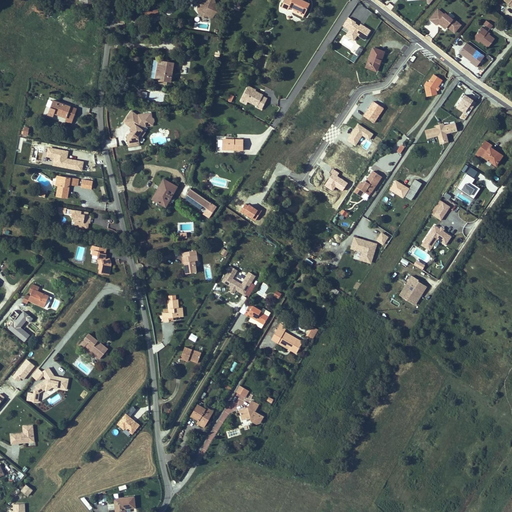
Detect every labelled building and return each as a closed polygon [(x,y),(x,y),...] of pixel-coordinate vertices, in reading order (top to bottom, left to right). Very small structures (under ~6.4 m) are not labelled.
[(200,0),(197,1),(198,6),(201,7),(202,11),(201,14),(202,17),(205,18),(207,17),(209,14),(212,13),(215,14),(220,12),(217,5),(216,5),(215,3),(216,2),(215,0),(207,0),(208,2),(205,3),(203,0),(200,0)] [(292,0),(289,6),(295,9),(305,13),(309,3),(302,0),(292,0)] [(49,16),(52,9),(38,3),(35,10),(49,16)] [(437,8),(424,27),(434,33),(439,25),(455,35),(462,25),(437,8)] [(159,15),(158,9),(142,12),(143,19),(159,15)] [(371,31),(360,24),(360,25),(348,18),(341,28),(348,32),(345,36),(354,42),(357,37),(365,41),(371,31)] [(491,28),(493,25),(487,20),(484,23),(491,28)] [(482,26),(476,35),(482,39),(481,40),(489,46),(495,38),(490,34),(487,32),(489,30),(482,26)] [(458,54),(478,67),(485,56),(465,43),(458,54)] [(376,71),(380,61),(381,61),(384,52),(373,48),(366,67),(376,71)] [(165,61),(159,60),(159,61),(156,78),(156,79),(159,79),(168,81),(171,81),(174,64),(174,63),(165,61)] [(435,95),(444,81),(433,74),(422,90),(427,93),(426,95),(430,98),(433,94),(435,95)] [(254,93),(247,90),(242,99),(257,106),(256,108),(261,110),(267,99),(262,97),(263,96),(255,92),(254,93)] [(146,99),(147,92),(138,91),(137,98),(146,99)] [(455,107),(466,113),(469,107),(472,109),(477,100),(463,92),(455,107)] [(53,100),(48,114),(53,116),(54,113),(66,118),(67,118),(69,112),(75,114),(77,108),(53,100)] [(154,117),(153,112),(141,114),(140,115),(134,110),(128,117),(136,123),(133,126),(132,128),(133,130),(130,133),(131,142),(140,140),(139,136),(144,129),(146,125),(148,125),(148,123),(153,122),(154,122),(155,120),(155,119),(155,118),(154,117)] [(67,118),(66,118),(65,121),(71,123),(75,114),(69,112),(67,118)] [(128,117),(126,121),(133,126),(136,123),(128,117)] [(444,125),(443,123),(441,124),(442,126),(439,127),(438,124),(436,125),(437,127),(425,130),(427,138),(438,135),(440,142),(447,140),(446,133),(457,130),(455,123),(444,125)] [(130,133),(128,133),(130,145),(140,144),(140,140),(131,142),(130,133)] [(243,150),(243,139),(223,139),(223,147),(233,148),(233,149),(243,150)] [(491,145),(485,141),(477,153),(496,165),(502,155),(490,147),(491,145)] [(471,181),(478,171),(470,166),(457,187),(474,197),(481,187),(471,181)] [(363,183),(361,182),(355,191),(362,196),(367,188),(372,191),(381,176),(373,171),(366,181),(365,180),(363,183)] [(67,184),(71,185),(72,178),(55,176),(53,185),(55,186),(53,196),(65,198),(66,189),(64,188),(64,186),(67,184)] [(164,179),(156,193),(160,195),(167,181),(164,179)] [(415,179),(411,186),(417,190),(421,183),(415,179)] [(81,189),(92,190),(93,181),(81,180),(81,189)] [(177,186),(167,181),(160,195),(156,193),(153,199),(166,206),(177,186)] [(411,200),(417,190),(411,186),(405,196),(411,200)] [(187,194),(204,205),(208,208),(211,202),(191,188),(187,194)] [(450,206),(443,201),(434,214),(441,219),(450,206)] [(87,215),(85,215),(85,212),(73,210),(73,213),(72,214),(71,217),(73,217),(72,221),(74,221),(74,226),(87,228),(88,223),(89,223),(91,216),(87,215)] [(434,225),(423,242),(431,248),(437,239),(445,245),(451,237),(443,231),(439,229),(434,225)] [(376,240),(383,244),(389,235),(381,231),(376,240)] [(371,264),(378,242),(354,235),(350,248),(356,250),(353,258),(371,264)] [(431,248),(423,242),(421,245),(432,253),(438,244),(443,248),(445,245),(437,239),(431,248)] [(111,263),(110,263),(108,258),(105,259),(106,254),(105,253),(106,248),(94,245),(93,250),(93,254),(98,255),(98,258),(100,263),(99,268),(100,269),(99,272),(109,274),(111,263)] [(198,260),(196,250),(183,252),(184,256),(186,256),(187,263),(185,263),(186,273),(197,272),(195,261),(198,260)] [(417,259),(413,264),(422,269),(425,264),(417,259)] [(234,268),(231,266),(222,281),(225,283),(234,268)] [(231,286),(229,289),(234,292),(236,289),(239,284),(232,279),(237,270),(234,268),(225,283),(231,286)] [(249,272),(241,285),(239,284),(236,289),(244,294),(255,276),(249,272)] [(423,293),(427,286),(418,280),(418,279),(412,275),(407,282),(413,286),(411,290),(409,289),(404,297),(415,304),(420,297),(419,296),(421,292),(423,293)] [(43,286),(46,281),(37,277),(34,282),(43,286)] [(33,289),(28,300),(44,307),(45,304),(49,296),(33,289)] [(273,294),(278,298),(282,293),(277,289),(273,294)] [(163,312),(164,321),(173,320),(173,317),(181,316),(180,307),(178,307),(178,299),(176,299),(175,294),(169,295),(169,299),(169,300),(169,308),(170,308),(171,312),(169,312),(163,312)] [(248,314),(252,316),(253,315),(257,317),(256,319),(264,324),(268,316),(260,312),(261,310),(253,306),(253,307),(250,305),(244,313),(247,315),(248,314)] [(293,324),(304,331),(308,325),(297,318),(293,324)] [(296,353),(303,342),(284,331),(287,327),(280,324),(272,339),(278,343),(296,353)] [(312,326),(309,332),(313,334),(317,328),(312,326)] [(191,332),(188,338),(195,341),(198,336),(191,332)] [(98,341),(89,333),(79,344),(83,347),(85,345),(96,354),(95,355),(99,359),(106,350),(96,342),(98,341)] [(98,341),(96,342),(106,350),(108,349),(98,341)] [(96,354),(85,345),(83,347),(94,356),(95,355),(96,354)] [(192,358),(191,360),(194,361),(199,352),(188,347),(181,357),(188,360),(189,359),(189,357),(192,358)] [(198,363),(202,353),(199,352),(194,361),(198,363)] [(26,359),(21,366),(22,367),(16,374),(20,377),(22,379),(34,365),(26,359)] [(21,366),(12,376),(17,380),(20,377),(16,374),(22,367),(21,366)] [(51,377),(43,370),(38,376),(44,382),(40,387),(46,392),(48,393),(53,387),(66,386),(65,375),(56,376),(56,379),(51,379),(51,377)] [(236,392),(246,396),(249,389),(239,385),(236,392)] [(46,392),(40,387),(36,392),(42,397),(46,392)] [(263,417),(255,411),(257,408),(255,402),(252,401),(248,407),(246,411),(243,409),(240,413),(243,419),(251,417),(251,420),(257,423),(260,423),(263,417)] [(205,424),(212,413),(205,409),(198,404),(191,415),(198,419),(201,421),(200,421),(205,424)] [(131,415),(136,408),(132,405),(127,412),(131,415)] [(117,423),(132,434),(140,423),(125,412),(117,423)] [(24,432),(10,434),(12,444),(22,442),(22,441),(25,440),(25,442),(35,441),(33,425),(23,426),(24,432)] [(32,490),(26,485),(21,491),(28,496),(32,490)] [(84,496),(81,498),(89,509),(92,507),(84,496)] [(134,496),(115,498),(116,509),(116,511),(122,511),(122,508),(125,508),(135,507),(134,496)]
